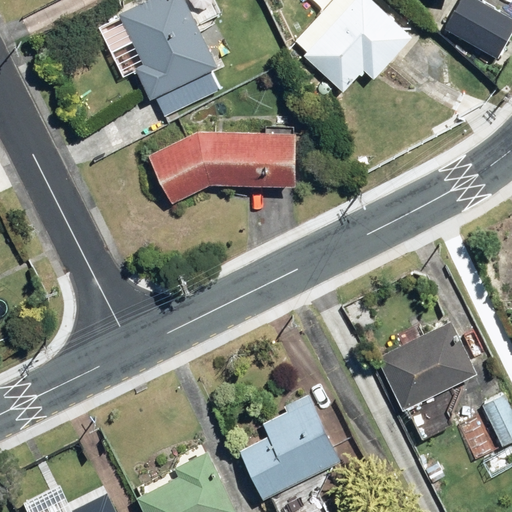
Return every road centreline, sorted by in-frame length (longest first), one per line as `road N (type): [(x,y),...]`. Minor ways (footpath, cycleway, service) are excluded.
road 1 (residential): [(130,349),(399,220),(511,150)]
road 2 (residential): [(130,349),(0,83)]
road 3 (residential): [(0,414),(130,349)]
